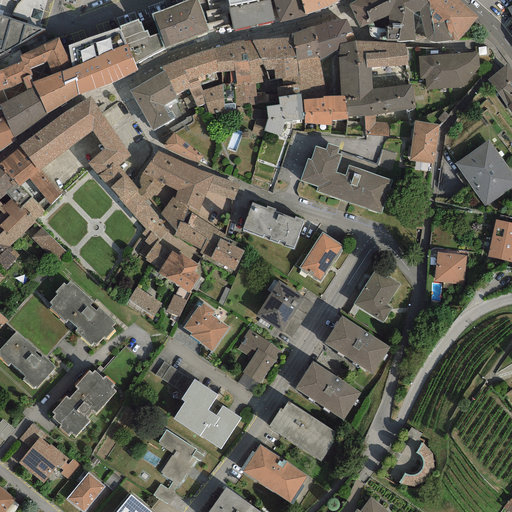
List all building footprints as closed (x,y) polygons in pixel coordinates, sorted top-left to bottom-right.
[(0,55),(44,30),(37,27),(47,0),(20,0),(17,4),(13,11),(10,19),(0,15),(0,55)] [(197,0),(187,0),(151,14),(158,32),(164,49),(210,31),(197,0)] [(270,0),(266,0),(228,8),(233,31),(274,23),(273,21),(274,20),(270,0)] [(273,0),(279,22),(306,16),(305,15),(301,0),(273,0)] [(301,0),(305,15),(317,11),(311,0),(301,0)] [(311,0),(317,11),(328,7),(324,0),(311,0)] [(371,23),(360,0),(356,0),(349,5),(360,28),(371,23)] [(380,0),(360,0),(371,23),(388,16),(380,0)] [(401,0),(380,0),(388,16),(389,26),(387,26),(386,40),(398,41),(404,9),(402,3),(401,0)] [(427,0),(411,0),(402,3),(404,9),(398,41),(413,41),(415,39),(426,38),(428,41),(435,43),(451,40),(444,22),(433,25),(428,1),(427,0)] [(427,0),(428,1),(433,25),(444,22),(451,40),(459,40),(478,17),(458,0),(427,0)] [(137,19),(119,26),(119,27),(127,44),(135,64),(164,49),(158,32),(149,36),(147,30),(144,31),(141,21),(140,22),(138,19),(137,19)] [(331,21),(314,26),(319,56),(320,60),(338,49),(340,44),(356,41),(347,19),(331,21)] [(314,26),(291,34),(291,37),(292,37),(296,57),(297,61),(300,91),(324,87),(320,60),(319,56),(314,26)] [(119,27),(68,46),(72,67),(127,44),(119,27)] [(251,41),(260,60),(296,57),(292,37),(291,37),(251,41)] [(58,38),(20,56),(21,61),(0,67),(0,68),(2,70),(8,87),(24,81),(22,78),(28,75),(31,82),(33,87),(47,115),(79,95),(75,80),(64,85),(61,71),(72,67),(58,38)] [(242,41),(214,48),(218,71),(221,72),(221,84),(222,84),(236,85),(250,83),(255,83),(262,82),(262,76),(263,76),(259,66),(262,64),(260,60),(251,41),(243,42),(242,41)] [(340,44),(338,49),(339,58),(340,96),(344,96),(344,100),(359,100),(372,89),(371,68),(366,68),(366,62),(358,63),(356,41),(340,44)] [(405,44),(356,41),(358,63),(366,62),(366,68),(371,68),(407,65),(405,44)] [(127,44),(72,67),(61,71),(64,85),(75,80),(79,95),(96,89),(138,70),(135,64),(127,44)] [(179,59),(161,67),(163,71),(164,70),(175,93),(188,89),(196,107),(205,103),(202,95),(202,91),(200,85),(217,80),(215,72),(218,71),(214,48),(179,59)] [(478,52),(417,55),(419,79),(425,79),(426,90),(464,88),(479,68),(478,52)] [(297,61),(296,57),(260,60),(262,64),(265,70),(269,81),(275,80),(277,97),(278,97),(301,94),(300,91),(297,61)] [(511,73),(506,65),(487,79),(511,112),(511,111),(511,73)] [(0,90),(2,90),(8,87),(2,70),(0,70),(0,90)] [(175,93),(164,70),(163,71),(129,91),(152,130),(174,118),(168,106),(178,101),(175,93)] [(255,83),(250,83),(236,85),(222,84),(225,111),(236,109),(235,106),(257,104),(255,83)] [(221,84),(202,91),(202,95),(205,103),(209,115),(225,111),(222,84),(221,84)] [(412,84),(372,89),(359,100),(344,100),(347,117),(364,116),(375,116),(416,107),(412,84)] [(47,115),(33,87),(7,101),(0,104),(0,106),(14,138),(47,115)] [(0,151),(12,143),(11,140),(14,138),(0,106),(0,104),(7,101),(2,90),(0,90),(0,151)] [(303,119),(301,94),(278,97),(280,105),(266,106),(268,117),(263,131),(281,136),(284,124),(301,123),(301,120),(303,119)] [(87,163),(110,188),(125,174),(119,166),(131,155),(115,132),(102,113),(90,96),(61,115),(20,146),(37,168),(38,170),(92,131),(100,142),(104,148),(87,163)] [(344,100),(344,96),(340,96),(323,96),(323,98),(303,99),(304,112),(304,123),(331,126),(332,120),(347,119),(347,117),(344,100)] [(375,116),(364,116),(365,135),(388,136),(390,123),(374,122),(375,116)] [(439,124),(414,121),(409,160),(434,163),(439,124)] [(203,156),(173,132),(163,145),(167,149),(198,163),(203,156)] [(511,186),(511,173),(488,140),(454,164),(484,206),(511,186)] [(339,147),(328,143),(325,150),(315,146),(310,160),(307,159),(300,181),(317,187),(316,192),(381,214),(392,181),(348,166),(345,176),(335,173),(341,155),(337,153),(339,147)] [(20,146),(0,162),(0,166),(20,186),(29,179),(51,204),(61,195),(38,170),(37,168),(20,146)] [(383,148),(378,161),(392,166),(397,153),(383,148)] [(158,151),(142,174),(140,177),(139,183),(140,188),(150,197),(165,184),(177,191),(174,199),(188,206),(198,211),(207,191),(214,175),(158,151)] [(0,166),(0,202),(1,204),(4,206),(11,198),(35,220),(45,211),(20,186),(0,166)] [(125,174),(110,188),(119,198),(118,199),(146,229),(132,249),(144,257),(158,240),(159,241),(163,235),(170,226),(160,215),(162,212),(150,197),(140,188),(139,189),(138,189),(125,174)] [(240,185),(214,175),(207,191),(234,200),(240,185)] [(1,204),(0,205),(0,210),(4,214),(6,211),(10,216),(0,224),(0,227),(14,242),(36,222),(35,220),(11,198),(4,206),(1,204)] [(188,206),(174,199),(172,198),(162,212),(160,215),(170,226),(176,230),(180,222),(183,223),(188,206)] [(266,208),(252,203),(241,229),(293,249),(304,220),(295,216),(294,219),(275,212),(276,209),(267,206),(266,208)] [(225,235),(191,213),(187,225),(183,223),(180,222),(176,230),(173,236),(201,249),(198,253),(210,259),(220,239),(223,240),(225,237),(225,235)] [(511,223),(495,220),(488,257),(511,261),(511,223)] [(0,263),(6,270),(19,256),(10,246),(14,242),(0,227),(0,263)] [(68,252),(41,228),(31,238),(58,263),(68,252)] [(319,281),(328,268),(330,270),(342,250),(341,249),(343,246),(322,232),(299,268),(319,281)] [(223,240),(220,239),(210,259),(234,271),(244,251),(241,249),(243,246),(225,237),(223,240)] [(159,241),(158,240),(144,257),(147,259),(146,260),(159,270),(171,252),(158,243),(159,241)] [(179,256),(171,251),(171,252),(159,270),(157,272),(189,293),(200,276),(193,272),(198,265),(180,253),(179,256)] [(466,255),(437,253),(434,282),(442,283),(463,285),(466,255)] [(400,283),(375,268),(353,304),(383,322),(392,308),(387,305),(400,283)] [(314,304),(278,281),(277,283),(274,280),(267,290),(271,292),(256,315),(291,338),(314,304)] [(93,302),(70,281),(66,285),(63,283),(55,292),(57,294),(49,303),(52,305),(49,308),(65,323),(68,319),(77,328),(74,331),(90,346),(93,343),(96,345),(103,337),(105,339),(114,329),(112,327),(116,323),(99,308),(96,311),(90,305),(93,302)] [(162,304),(136,287),(127,300),(153,317),(162,304)] [(186,301),(173,295),(166,311),(179,317),(186,301)] [(214,311),(203,303),(200,307),(198,305),(183,328),(191,333),(190,335),(200,342),(199,343),(211,352),(228,327),(211,315),(214,311)] [(389,347),(341,316),(323,344),(373,374),(389,347)] [(281,351),(248,330),(243,337),(244,338),(237,348),(252,358),(242,372),(243,373),(258,383),(259,384),(281,351)] [(36,350),(16,332),(0,348),(0,358),(8,365),(10,363),(24,376),(22,379),(33,389),(36,386),(37,387),(56,367),(42,355),(40,358),(34,352),(36,350)] [(361,393),(312,361),(294,389),(343,420),(361,393)] [(184,394),(193,381),(164,362),(155,375),(184,394)] [(103,378),(94,370),(92,373),(89,371),(75,386),(78,389),(69,398),(67,396),(52,412),(54,415),(52,417),(61,425),(59,427),(68,436),(71,433),(75,437),(90,421),(87,417),(92,411),(95,414),(116,392),(112,388),(114,385),(104,377),(103,378)] [(252,392),(258,383),(243,373),(237,382),(252,392)] [(217,395),(194,380),(193,381),(184,394),(181,399),(184,401),(173,418),(221,449),(241,418),(222,406),(216,416),(207,410),(217,395)] [(339,434),(288,401),(282,409),(280,408),(267,428),(321,462),(339,434)] [(13,429),(2,420),(0,423),(0,437),(4,441),(13,429)] [(39,437),(42,440),(46,435),(32,423),(19,439),(31,448),(39,437)] [(421,433),(408,428),(404,437),(417,442),(419,438),(421,433)] [(196,450),(166,430),(158,441),(160,442),(158,444),(173,454),(160,473),(173,481),(178,485),(179,485),(196,459),(199,461),(203,456),(195,451),(196,450)] [(42,440),(39,437),(31,448),(18,462),(43,484),(57,467),(60,470),(60,468),(65,463),(68,460),(50,444),(49,446),(42,440)] [(307,476),(260,445),(242,471),(290,503),(307,476)] [(409,477),(404,476),(398,485),(414,488),(427,483),(434,469),(432,456),(422,446),(416,455),(420,456),(422,460),(423,464),(423,468),(421,471),(419,475),(416,476),(413,478),(409,477)] [(99,462),(94,458),(90,463),(95,466),(99,462)] [(82,466),(72,459),(68,465),(65,463),(60,468),(62,470),(60,474),(69,481),(82,466)] [(83,511),(105,487),(88,473),(66,499),(82,511),(83,511)] [(382,477),(381,479),(396,488),(397,486),(382,477)] [(178,485),(173,481),(168,489),(160,484),(153,495),(167,504),(174,494),(172,493),(178,485)] [(0,511),(4,511),(15,500),(0,487),(0,511)] [(208,511),(260,511),(226,487),(208,511)] [(151,511),(130,494),(115,511),(151,511)] [(511,511),(511,495),(511,496),(503,508),(509,511),(511,511)] [(388,511),(370,497),(359,511),(357,509),(354,511),(388,511)]
